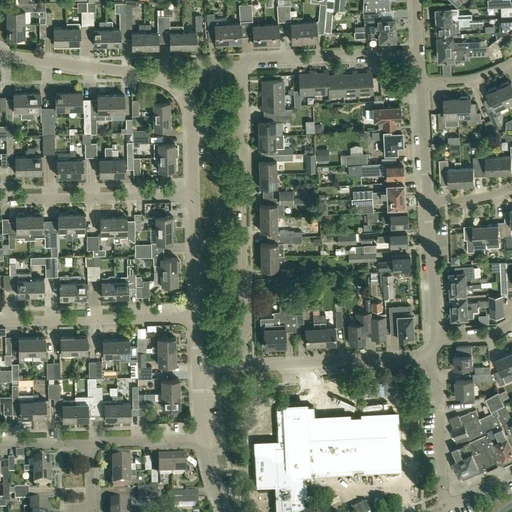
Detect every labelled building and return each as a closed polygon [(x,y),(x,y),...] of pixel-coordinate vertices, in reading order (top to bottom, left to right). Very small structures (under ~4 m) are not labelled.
[(326,0),(326,4),(325,11),(326,11),(326,10),(332,11),(345,12),(346,0),(326,0)] [(381,18),(380,11),(389,11),(389,0),(362,0),(362,12),(370,12),(370,18),(381,18)] [(126,33),(132,33),(131,12),(132,12),(132,6),(136,6),(136,1),(126,1),(126,3),(126,12),(126,29),(126,33)] [(39,23),(46,23),(45,12),(45,2),(22,2),(22,10),(7,11),(7,24),(25,23),(25,11),(44,11),(44,17),(39,17),(39,23)] [(115,3),(115,12),(119,12),(126,12),(126,3),(115,3)] [(320,3),(318,20),(316,22),(325,23),(326,11),(325,11),(326,4),(320,3)] [(511,6),(501,7),(502,16),(511,15),(511,6)] [(164,32),(170,32),(170,48),(171,48),(172,49),(174,50),(176,50),(177,50),(178,50),(180,49),(181,49),(181,48),(183,48),(183,32),(183,25),(170,25),(169,16),(172,16),(172,10),(167,10),(167,7),(163,7),(163,10),(163,16),(164,16),(164,32)] [(437,10),(437,21),(472,19),(477,19),(477,15),(472,16),(472,14),(459,14),(458,8),(451,9),(437,10)] [(326,10),(324,32),(331,33),(332,11),(326,10)] [(225,45),(225,43),(228,43),(227,24),(221,24),(220,18),(214,18),(214,14),(207,14),(208,31),(215,31),(216,44),(217,44),(217,45),(218,46),(224,46),(225,45)] [(511,16),(500,17),(501,25),(511,24),(511,16)] [(365,31),(395,30),(394,19),(378,20),(379,25),(365,26),(365,31)] [(460,32),(460,26),(468,25),(482,24),(482,19),(477,19),(472,19),(437,21),(438,33),(460,32)] [(99,21),(99,29),(94,29),(94,45),(95,45),(95,46),(96,48),(101,48),(103,46),(103,45),(107,45),(107,21),(99,21)] [(120,45),(120,39),(120,29),(112,29),(112,21),(107,21),(107,45),(120,45)] [(317,40),(316,22),(303,23),(304,41),(317,40)] [(25,23),(7,24),(7,37),(15,37),(15,41),(16,43),(23,42),(25,41),(24,37),(25,37),(25,30),(32,30),(32,23),(25,23)] [(79,44),(80,44),(80,27),(79,27),(79,23),(67,24),(67,28),(67,44),(71,44),(72,47),(79,47),(79,44)] [(227,24),(228,43),(241,42),(240,23),(227,24)] [(301,41),(302,41),(304,41),(303,23),(290,23),(291,42),(292,42),(293,43),(294,45),(300,44),(301,42),(301,41)] [(139,24),(139,32),(132,33),(132,49),(145,48),(145,24),(139,24)] [(145,24),(145,48),(158,48),(158,32),(150,32),(150,24),(145,24)] [(265,25),(266,44),(278,43),(277,24),(265,25)] [(266,44),(265,25),(252,26),(253,44),(266,44)] [(62,44),(67,44),(67,28),(54,28),(54,44),(55,44),(55,47),(62,47),(62,44)] [(395,41),(395,30),(365,31),(354,32),(354,38),(366,38),(366,37),(379,37),(379,41),(395,41)] [(183,32),(183,48),(196,48),(196,31),(183,32)] [(469,41),(469,42),(453,42),(453,36),(438,37),(439,49),(487,47),(487,46),(481,47),(481,41),(469,41)] [(487,47),(439,49),(440,60),(455,60),(454,54),(469,53),(469,55),(487,54),(487,47)] [(313,73),(314,93),(328,92),(329,92),(328,75),(328,72),(327,73),(327,70),(323,70),(323,73),(313,73)] [(371,73),(371,70),(367,71),(367,73),(357,74),(358,94),(372,93),(371,73)] [(309,71),(309,74),(298,74),(299,90),(293,90),(294,107),(300,106),(299,94),(314,93),(313,73),(313,71),(309,71)] [(342,75),(344,95),(358,94),(357,74),(357,71),(353,71),(353,74),(342,75)] [(329,92),(328,92),(328,95),(344,95),(342,75),(342,72),(338,72),(338,75),(328,75),(329,92)] [(281,95),(282,95),(282,80),(263,80),(263,92),(260,92),(259,95),(263,95),(281,95)] [(511,102),(511,83),(511,82),(510,83),(508,81),(501,84),(501,87),(499,88),(507,105),(511,102)] [(487,93),(490,99),(495,110),(488,113),(491,120),(498,134),(500,133),(498,128),(501,127),(501,125),(497,115),(500,114),(501,111),(499,108),(507,105),(499,88),(498,88),(496,86),(489,89),(489,92),(487,93)] [(68,92),(69,110),(82,109),(82,91),(68,92)] [(33,118),(33,111),(40,110),(40,121),(42,121),(42,135),(43,135),(48,135),(48,108),(40,108),(40,92),(26,93),(27,116),(27,118),(33,118)] [(56,121),(55,110),(69,110),(68,92),(55,92),(55,108),(48,108),(48,135),(49,135),(49,140),(55,140),(54,134),(55,134),(54,121),(56,121)] [(12,110),(14,110),(14,111),(23,111),(23,113),(23,116),(27,116),(26,93),(13,93),(13,109),(6,109),(6,110),(6,111),(6,110),(7,121),(12,121),(12,110)] [(111,113),(111,94),(97,95),(98,120),(111,119),(111,113)] [(111,94),(111,113),(124,112),(124,94),(111,94)] [(292,110),(284,110),(282,110),(281,95),(263,95),(263,108),(260,108),(261,110),(277,110),(277,116),(291,116),(292,116),(292,110)] [(457,98),(458,116),(470,116),(470,121),(481,121),(480,112),(477,112),(476,103),(471,103),(471,98),(469,98),(468,96),(460,96),(460,98),(457,98)] [(445,117),(458,116),(457,98),(444,99),(445,113),(438,113),(439,128),(446,128),(445,117)] [(153,116),(170,115),(170,102),(153,103),(153,116)] [(373,108),(374,113),(374,121),(379,121),(380,127),(398,126),(398,119),(401,118),(400,106),(373,108)] [(171,128),(170,115),(153,116),(154,129),(171,128)] [(121,128),(121,133),(132,133),(132,130),(132,119),(126,119),(126,128),(121,128)] [(498,134),(491,120),(485,122),(491,136),(498,134)] [(276,135),(275,121),(258,122),(258,135),(276,135)] [(372,139),(384,139),(385,153),(396,153),(396,146),(402,145),(402,133),(390,133),(390,131),(372,132),(372,139)] [(90,134),(82,134),(83,143),(85,143),(91,143),(90,134)] [(276,148),(278,148),(278,154),(292,154),(292,147),(283,148),(283,135),(276,135),(258,135),(258,148),(276,148)] [(158,143),(154,143),(154,158),(158,158),(175,157),(178,157),(178,148),(175,148),(175,144),(158,145),(158,143)] [(498,156),(499,173),(511,172),(511,162),(511,160),(511,146),(511,155),(504,156),(504,150),(498,150),(498,156)] [(28,156),(29,173),(33,173),(33,174),(35,175),(40,175),(41,174),(41,156),(35,156),(34,147),(28,148),(28,156)] [(113,175),(112,149),(112,147),(105,147),(105,159),(99,159),(100,176),(113,175)] [(112,149),(113,175),(125,175),(125,158),(118,158),(117,149),(112,149)] [(70,159),(70,176),(83,176),(83,159),(75,159),(75,150),(70,150),(70,159)] [(346,164),(360,164),(367,163),(366,153),(345,154),(346,164)] [(28,156),(16,157),(16,173),(29,173),(28,156)] [(486,157),(479,157),(480,176),(487,175),(487,173),(499,173),(498,156),(486,156),(486,157)] [(176,170),(175,157),(158,158),(158,170),(176,170)] [(461,162),(462,184),(475,184),(474,176),(480,176),(479,157),(473,157),(473,167),(461,168),(461,162)] [(70,159),(57,160),(58,177),(70,176),(70,159)] [(259,174),(276,173),(276,160),(258,161),(259,174)] [(449,184),(449,185),(462,184),(461,162),(455,162),(455,168),(448,168),(448,164),(444,160),(440,160),(441,184),(449,184)] [(402,164),(386,165),(387,178),(403,177),(402,164)] [(276,187),(276,173),(259,174),(259,187),(276,187)] [(372,197),(404,195),(403,184),(387,185),(387,191),(372,192),(372,197)] [(372,190),(353,191),(353,199),(357,199),(372,198),(372,197),(372,192),(372,190)] [(372,204),(373,203),(388,202),(388,208),(404,207),(404,195),(372,197),(372,198),(357,199),(353,199),(354,205),(357,205),(372,204)] [(293,205),(293,198),(280,198),(273,198),(273,204),(259,204),(260,217),(277,217),(284,217),(284,205),(293,205)] [(366,221),(377,221),(376,212),(366,212),(366,221)] [(407,226),(406,212),(390,213),(390,215),(382,216),(382,222),(391,221),(391,227),(407,226)] [(30,240),(29,216),(25,216),(25,215),(24,213),(19,213),(18,215),(18,216),(17,216),(17,221),(8,221),(8,233),(9,248),(15,248),(15,237),(24,237),(24,240),(30,240)] [(36,239),(35,231),(43,231),(43,215),(42,215),(42,214),(40,213),(35,213),(34,214),(34,215),(29,216),(30,240),(36,239)] [(58,231),(66,230),(66,239),(72,239),(71,214),(58,215),(58,231)] [(71,214),(72,239),(77,239),(77,230),(85,230),(85,214),(71,214)] [(175,221),(174,220),(172,220),(172,216),(152,217),(152,223),(155,223),(155,229),(172,229),(174,229),(175,228),(175,221)] [(114,241),(113,217),(100,218),(101,234),(108,234),(108,241),(114,241)] [(134,222),(126,223),(126,217),(113,217),(114,241),(115,243),(118,243),(120,241),(120,238),(135,237),(134,230),(134,222)] [(277,217),(260,217),(260,231),(278,231),(277,217)] [(505,236),(505,222),(499,222),(499,224),(485,225),(486,242),(500,241),(500,237),(505,236)] [(487,247),(486,242),(485,225),(473,225),(464,226),(464,240),(467,239),(468,252),(474,251),(474,248),(487,247)] [(172,229),(155,229),(156,242),(173,242),(172,229)] [(373,232),(337,233),(337,244),(356,243),(356,240),(361,240),(361,243),(371,243),(371,240),(374,240),(373,232)] [(407,245),(406,232),(389,233),(390,235),(378,236),(378,241),(390,241),(390,246),(407,245)] [(280,236),(280,243),(261,243),(261,256),(278,256),(284,256),(283,242),(294,242),(302,242),(301,236),(280,236)] [(335,253),(341,253),(376,251),(376,245),(352,246),(349,249),(345,249),(344,246),(341,247),(341,248),(335,248),(335,253)] [(361,252),(361,258),(362,261),(376,261),(376,251),(341,253),(335,253),(335,254),(341,254),(341,253),(361,252)] [(409,268),(408,254),(392,256),(393,261),(378,262),(378,269),(393,268),(393,269),(409,268)] [(86,266),(87,266),(87,280),(94,280),(93,266),(93,256),(86,256),(86,266)] [(278,256),(261,256),(261,270),(270,270),(278,269),(278,260),(284,260),(284,256),(278,256)] [(153,265),(160,264),(160,271),(180,271),(180,261),(177,262),(177,258),(160,259),(160,257),(153,257),(153,265)] [(45,277),(51,277),(51,259),(51,258),(40,258),(40,263),(45,263),(45,277)] [(127,276),(115,276),(115,281),(115,297),(128,297),(128,288),(136,288),(135,265),(127,265),(127,276)] [(455,267),(456,273),(450,273),(450,284),(487,282),(487,277),(475,278),(474,268),(472,266),(455,267)] [(160,271),(154,271),(154,285),(161,285),(161,288),(164,291),(173,290),(173,287),(177,287),(177,284),(178,284),(178,271),(180,271),(160,271)] [(31,279),(31,276),(31,273),(18,273),(18,280),(18,295),(31,295),(31,279)] [(383,274),(382,274),(383,286),(384,297),(394,296),(392,273),(383,274)] [(73,298),(73,282),(72,275),(60,276),(60,282),(60,298),(73,298)] [(72,275),(73,282),(73,298),(86,298),(86,282),(81,282),(81,275),(72,275)] [(115,281),(115,276),(115,275),(109,275),(107,278),(101,278),(102,298),(115,297),(115,281)] [(136,276),(136,284),(136,295),(149,295),(149,281),(142,281),(141,276),(136,276)] [(44,279),(31,279),(31,295),(44,295),(44,279)] [(481,282),(485,282),(487,282),(450,284),(451,295),(466,294),(466,293),(473,293),(473,288),(477,287),(477,288),(481,287),(481,282)] [(489,306),(503,306),(503,296),(488,296),(489,301),(467,302),(466,297),(451,297),(452,308),(478,307),(489,306)] [(382,311),(381,301),(371,302),(372,311),(382,311)] [(279,305),(280,323),(275,324),(274,317),(260,318),(261,326),(264,326),(265,347),(285,346),(284,322),(290,321),(290,304),(279,305)] [(390,324),(397,324),(398,334),(398,340),(407,339),(407,337),(413,337),(413,325),(415,325),(414,317),(412,317),(412,315),(403,315),(402,306),(389,307),(390,324)] [(503,306),(489,306),(489,317),(504,316),(503,306)] [(478,307),(452,308),(452,318),(473,317),(473,312),(478,312),(478,307)] [(371,327),(370,318),(370,312),(356,313),(357,323),(349,323),(350,342),(365,341),(364,332),(364,327),(371,327)] [(325,314),(319,315),(321,344),(335,343),(334,327),(326,327),(325,314)] [(321,344),(319,315),(313,315),(314,328),(305,328),(306,345),(321,344)] [(385,317),(370,318),(371,327),(364,327),(364,332),(370,332),(371,340),(386,339),(385,317)] [(74,353),(74,336),(61,337),(61,354),(74,353)] [(87,336),(74,336),(74,353),(87,353),(87,336)] [(24,361),(24,354),(32,354),(31,337),(19,338),(19,354),(19,362),(24,361)] [(47,353),(45,353),(45,337),(31,337),(32,354),(40,354),(41,360),(47,360),(47,353)] [(137,346),(137,352),(146,352),(146,338),(137,338),(136,338),(137,346)] [(158,351),(176,351),(175,338),(157,338),(158,347),(154,347),(153,346),(151,347),(151,351),(158,351)] [(116,356),(116,339),(103,340),(103,357),(116,356)] [(137,346),(129,346),(129,339),(116,339),(116,356),(124,356),(124,361),(137,361),(137,352),(137,346)] [(457,355),(454,356),(455,369),(473,368),(472,355),(471,346),(456,347),(457,355)] [(176,364),(176,351),(158,351),(158,365),(176,364)] [(511,379),(511,366),(506,354),(494,359),(499,370),(494,372),(499,385),(511,379)] [(490,372),(475,373),(475,381),(494,380),(490,372)] [(75,403),(75,420),(88,420),(88,413),(96,413),(96,387),(96,378),(89,378),(87,378),(88,396),(75,396),(75,403)] [(474,401),(474,394),(473,379),(455,381),(456,396),(460,396),(461,402),(474,401)] [(161,380),(162,393),(179,393),(179,380),(161,380)] [(33,400),(21,401),(21,398),(18,398),(18,384),(12,384),(12,396),(12,414),(21,414),(21,420),(29,420),(29,417),(33,417),(33,400)] [(54,409),(62,409),(62,420),(75,420),(75,403),(63,403),(63,397),(62,397),(60,397),(60,384),(53,384),(54,398),(54,409)] [(105,413),(105,414),(105,419),(118,419),(117,395),(112,395),(112,401),(102,401),(102,387),(96,387),(96,413),(105,413)] [(492,412),(479,418),(485,434),(457,446),(452,449),(456,460),(452,462),(458,477),(459,476),(460,478),(484,467),(484,466),(496,461),(497,462),(511,454),(511,449),(496,415),(499,414),(496,408),(504,405),(498,391),(486,399),(492,412)] [(179,393),(162,393),(155,394),(155,398),(157,400),(162,400),(162,408),(169,408),(169,414),(178,414),(178,407),(180,407),(179,393)] [(33,394),(33,400),(33,417),(46,417),(46,400),(38,400),(38,394),(33,394)] [(130,419),(130,408),(130,402),(122,402),(122,395),(117,395),(118,419),(130,419)] [(3,397),(0,396),(0,402),(3,403),(3,414),(12,414),(12,396),(3,397)] [(278,440),(257,441),(260,493),(274,493),(275,511),(302,511),(303,511),(303,504),(306,504),(305,484),(302,484),(301,474),(302,474),(309,474),(309,471),(347,469),(400,467),(398,415),(397,415),(314,419),(314,416),(313,406),(307,407),(307,403),(283,404),(283,408),(276,408),(278,440)] [(478,416),(475,410),(459,416),(459,414),(449,418),(453,428),(478,416)] [(478,416),(453,428),(451,429),(454,439),(457,446),(485,434),(479,418),(478,416)] [(135,466),(130,466),(129,458),(127,459),(127,452),(117,452),(117,459),(112,459),(112,473),(135,472),(135,466)] [(31,460),(33,460),(33,467),(27,467),(28,472),(34,472),(50,471),(50,459),(42,459),(42,454),(31,454),(31,455),(31,460)] [(172,474),(171,456),(158,457),(159,475),(172,474)] [(171,456),(172,474),(185,474),(185,456),(171,456)] [(50,471),(34,472),(34,484),(51,484),(50,471)] [(130,485),(130,478),(135,478),(135,476),(136,476),(135,472),(112,473),(113,486),(130,485)] [(138,493),(152,492),(151,484),(151,486),(138,487),(138,493)] [(110,511),(128,511),(128,500),(110,501),(110,511)] [(24,511),(46,511),(47,501),(30,501),(30,507),(24,507),(24,511)]
